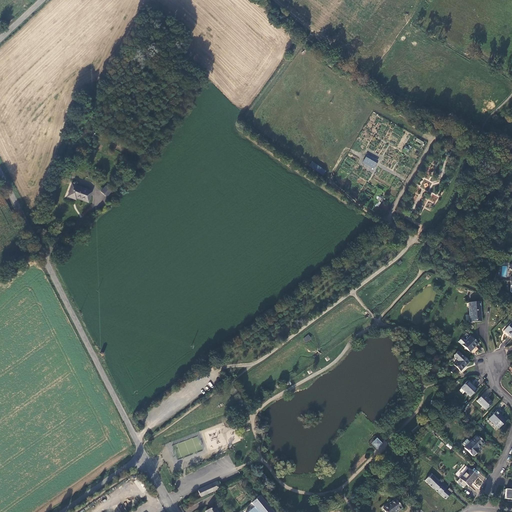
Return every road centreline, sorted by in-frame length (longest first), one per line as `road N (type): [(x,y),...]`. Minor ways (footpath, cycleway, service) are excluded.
road 1 (unclassified): [(173,511),(0,170)]
road 2 (track): [(308,37),(254,110),(253,127),(387,221)]
road 3 (track): [(265,0),(398,110),(482,147)]
